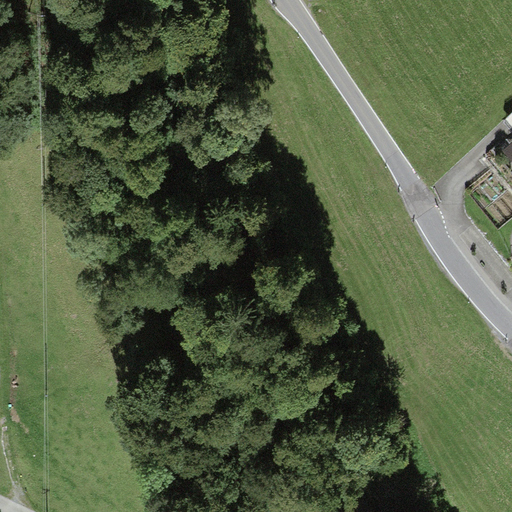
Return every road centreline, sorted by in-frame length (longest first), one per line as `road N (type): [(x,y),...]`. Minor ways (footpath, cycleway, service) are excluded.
road 1 (tertiary): [(290,0),(411,187),(511,316)]
road 2 (track): [(23,511),(0,388)]
